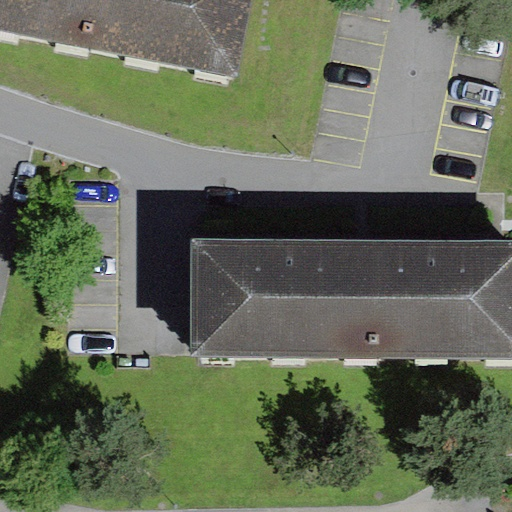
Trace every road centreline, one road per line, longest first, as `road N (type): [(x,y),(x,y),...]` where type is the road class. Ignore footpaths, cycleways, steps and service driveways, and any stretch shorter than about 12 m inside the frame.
road 1 (residential): [(0,134),(379,219),(428,26)]
road 2 (residential): [(347,511),(436,498),(469,511)]
